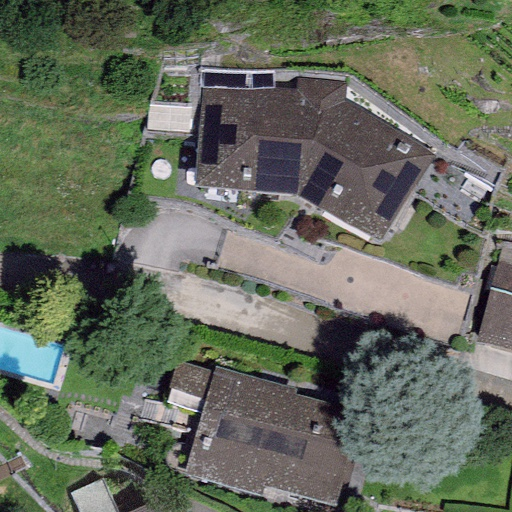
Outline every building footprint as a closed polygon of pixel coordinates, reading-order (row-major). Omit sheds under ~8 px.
[(391,224),(435,156),(344,99),(344,84),(297,80),(295,90),(200,91),(193,187),(293,195),(379,242),(391,224)] [(477,342),(511,350),(511,266),(498,263),(477,342)] [(177,362),(169,389),(203,400),(211,373),(177,362)] [(261,496),(264,487),(334,505),(359,413),(295,397),(296,391),(213,366),(211,373),(203,400),(182,475),(261,496)] [(133,511),(157,511),(154,503),(133,511)]
